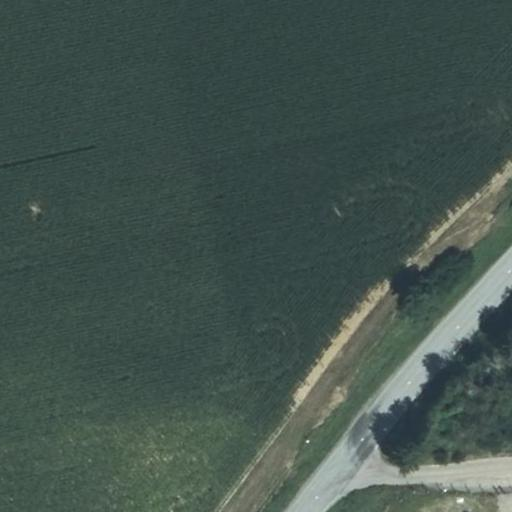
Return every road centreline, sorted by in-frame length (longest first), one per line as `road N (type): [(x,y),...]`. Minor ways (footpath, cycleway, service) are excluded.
road 1 (tertiary): [(511,274),(310,511)]
road 2 (track): [(335,478),(511,466)]
